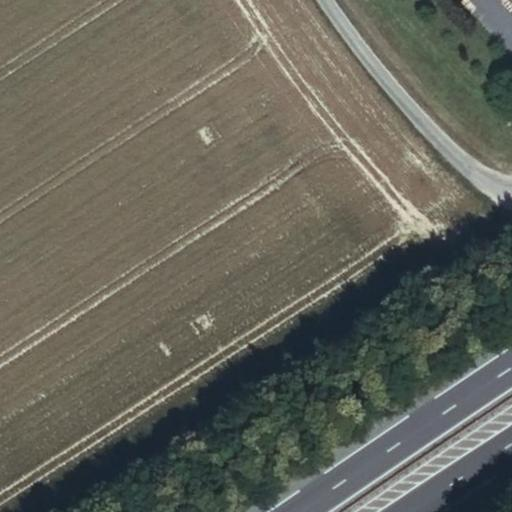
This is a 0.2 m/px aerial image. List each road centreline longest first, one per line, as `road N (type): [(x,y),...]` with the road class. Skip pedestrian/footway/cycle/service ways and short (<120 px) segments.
road 1 (unclassified): [(324,0),(457,156),(511,191)]
road 2 (trunk): [(511,365),(296,511)]
